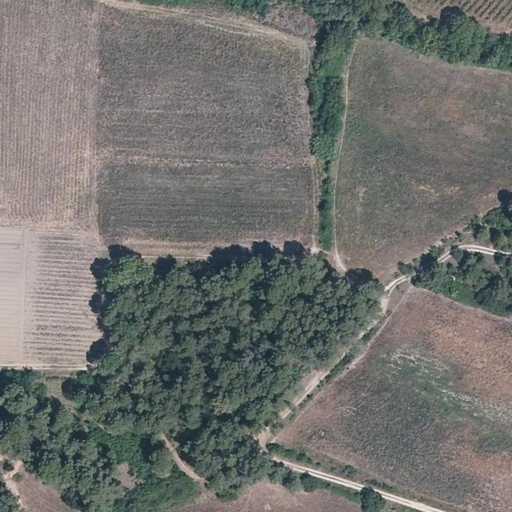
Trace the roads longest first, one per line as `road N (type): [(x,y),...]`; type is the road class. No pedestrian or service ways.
road 1 (track): [(435,511),(263,456),(257,441),(381,316),(396,282),(453,250),(511,254)]
road 2 (track): [(0,367),(117,363),(134,376),(193,474),(263,456)]
